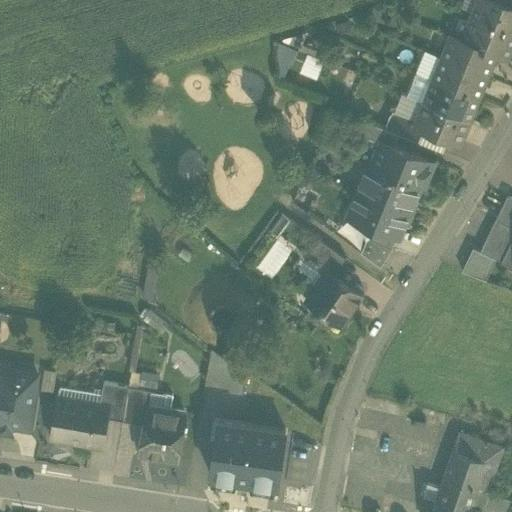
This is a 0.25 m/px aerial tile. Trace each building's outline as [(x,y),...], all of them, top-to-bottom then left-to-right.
[(511,4),(507,2),(501,0),(477,0),(472,14),(511,30),(511,4)] [(511,36),(511,30),(472,14),(463,36),(462,37),(494,49),(494,50),(496,51),(507,55),(511,43),(510,42),(511,36)] [(494,49),(462,37),(463,36),(452,32),(442,54),(487,72),(496,51),(494,50),(494,49)] [(487,72),(442,54),(433,77),(476,94),(480,84),(482,84),(487,72)] [(476,94),(433,77),(424,99),(469,117),(474,105),(472,104),(476,94)] [(469,117),(424,99),(417,117),(415,124),(423,127),(449,138),(459,142),(469,117)] [(417,117),(393,108),(385,126),(398,132),(418,139),(423,127),(415,124),(417,117)] [(385,126),(365,118),(359,132),(380,140),(381,137),(394,142),(398,132),(385,126)] [(423,127),(418,139),(445,150),(449,138),(423,127)] [(394,142),(381,137),(380,140),(371,163),(371,164),(420,183),(420,184),(423,185),(433,159),(394,142)] [(420,183),(371,164),(371,163),(368,162),(358,188),(409,209),(420,184),(420,183)] [(409,209),(358,188),(347,214),(362,220),(366,230),(367,231),(377,226),(397,234),(399,235),(409,209)] [(511,196),(507,194),(496,217),(506,222),(511,210),(511,196)] [(511,225),(506,222),(496,217),(490,228),(511,238),(511,225)] [(397,234),(377,226),(367,231),(366,230),(365,231),(366,235),(392,246),(397,234)] [(511,238),(490,228),(485,239),(507,249),(511,238)] [(392,246),(366,235),(367,236),(361,250),(380,264),(392,247),(392,246)] [(346,257),(320,238),(304,259),(324,273),(328,268),(334,273),(346,257)] [(511,238),(507,249),(501,260),(511,264),(511,238)] [(507,249),(485,239),(480,249),(501,260),(507,249)] [(334,273),(328,268),(324,273),(305,299),(309,301),(310,307),(314,310),(320,309),(339,324),(362,293),(334,273)] [(212,315),(211,320),(212,324),(215,328),(220,331),(225,332),(230,331),(234,327),(236,323),(237,318),(236,313),(233,309),(228,307),(223,306),(218,307),(214,310),(212,315)] [(246,372),(211,347),(205,377),(218,380),(217,384),(229,386),(229,390),(243,392),(246,372)] [(10,382),(0,380),(0,427),(8,429),(9,425),(27,428),(37,373),(13,368),(10,382)] [(136,384),(159,388),(162,372),(139,368),(136,384)] [(128,386),(103,381),(100,401),(111,403),(108,417),(122,420),(128,386)] [(151,390),(128,386),(122,420),(144,424),(146,408),(148,408),(151,390)] [(95,405),(57,399),(51,438),(90,444),(103,446),(108,417),(111,403),(100,401),(96,401),(95,405)] [(182,420),(148,414),(149,408),(148,408),(146,408),(144,424),(140,445),(151,447),(150,455),(177,459),(185,415),(183,414),(182,420)] [(285,430),(218,420),(210,475),(277,485),(285,430)] [(503,446),(459,431),(453,448),(497,463),(503,446)] [(479,511),(497,463),(453,448),(430,511),(479,511)] [(380,511),(428,511),(429,509),(383,499),(380,511)]
